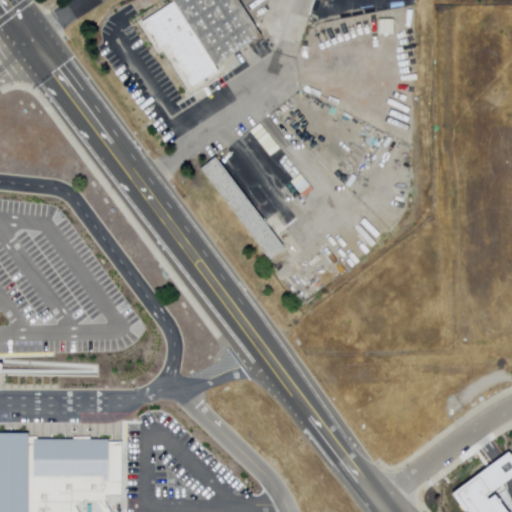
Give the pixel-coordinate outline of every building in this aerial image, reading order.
[(193,97),(166,55),(161,58),(138,22),(172,0),(240,0),(265,38),(222,65),(228,74),(193,97)] [(380,35),(379,21),(399,20),(399,35),(380,35)] [(273,259),(204,168),(218,157),(287,248),(273,259)] [(0,511),(76,511),(76,502),(114,502),(122,502),(123,432),(92,432),(33,431),(0,430),(0,511)] [(511,476),(490,491),(503,511),(465,511),(450,492),(504,452),(511,462),(511,476)]
